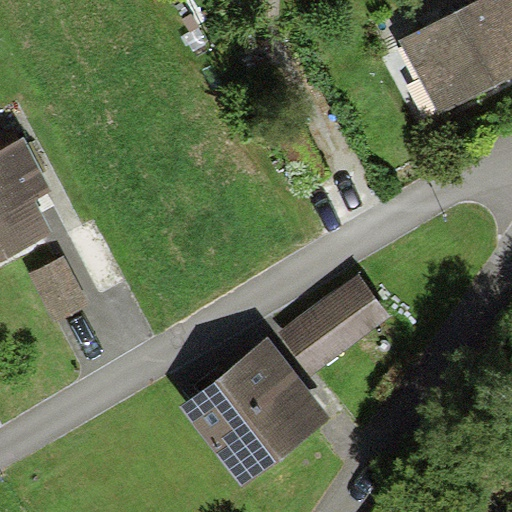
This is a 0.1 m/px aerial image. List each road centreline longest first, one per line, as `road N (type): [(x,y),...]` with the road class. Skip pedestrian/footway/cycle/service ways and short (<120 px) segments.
road 1 (residential): [(511,149),(0,448)]
road 2 (residential): [(331,511),(511,259)]
